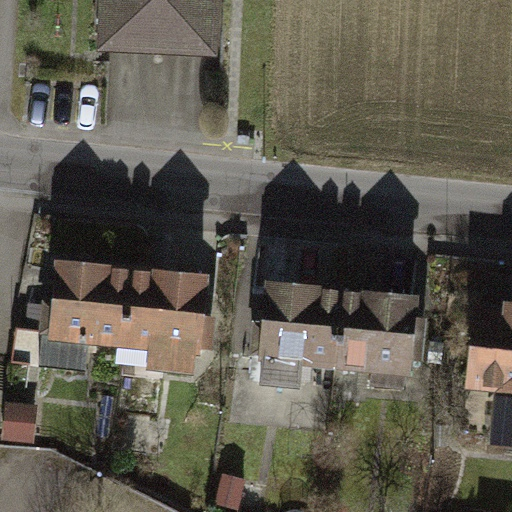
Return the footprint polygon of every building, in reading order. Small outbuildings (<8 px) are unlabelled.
[(210,0),(107,0),(106,37),(209,41),(210,0)] [(131,269),(59,262),(52,336),(124,342),(131,269)] [(203,276),(131,269),(124,342),(196,349),(203,276)] [(342,293),(270,286),(263,359),(335,366),(342,293)] [(414,299),(342,293),(335,366),(407,373),(414,299)] [(471,383),(499,386),(493,440),(511,442),(511,304),(511,309),(480,305),(471,383)]
